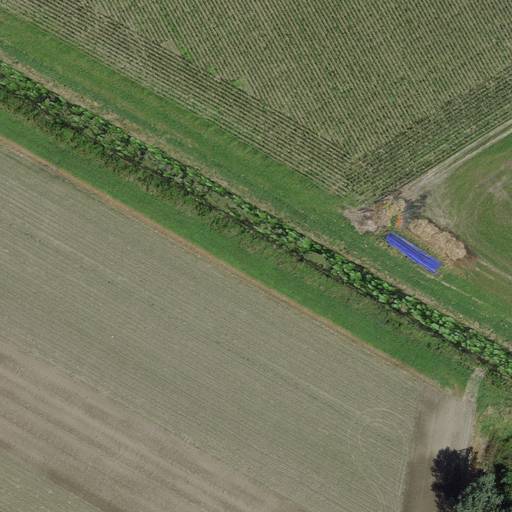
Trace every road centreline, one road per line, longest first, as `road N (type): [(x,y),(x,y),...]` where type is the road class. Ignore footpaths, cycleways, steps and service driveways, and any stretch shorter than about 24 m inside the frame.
road 1 (track): [(0,28),(511,324)]
road 2 (track): [(0,121),(511,409)]
